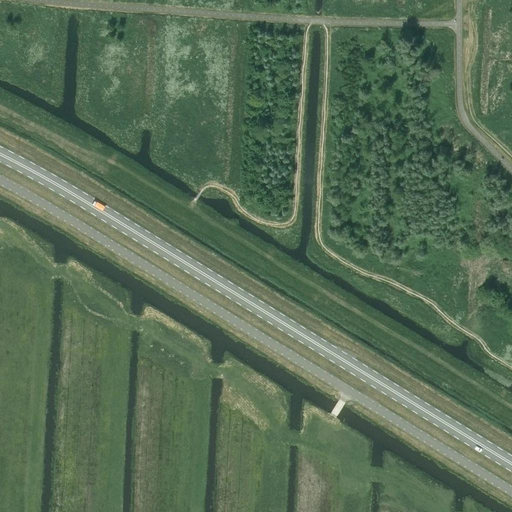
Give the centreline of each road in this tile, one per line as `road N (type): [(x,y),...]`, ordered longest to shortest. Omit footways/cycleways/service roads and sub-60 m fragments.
road 1 (primary): [(0,154),(511,465)]
road 2 (unclassified): [(511,492),(0,183)]
